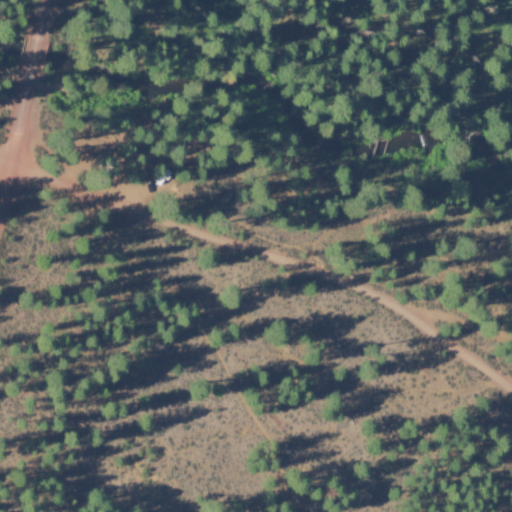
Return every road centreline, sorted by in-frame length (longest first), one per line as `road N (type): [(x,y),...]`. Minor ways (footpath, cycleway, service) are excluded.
road 1 (track): [(511,390),(359,292),(290,259),(9,168)]
road 2 (residential): [(0,208),(23,77)]
